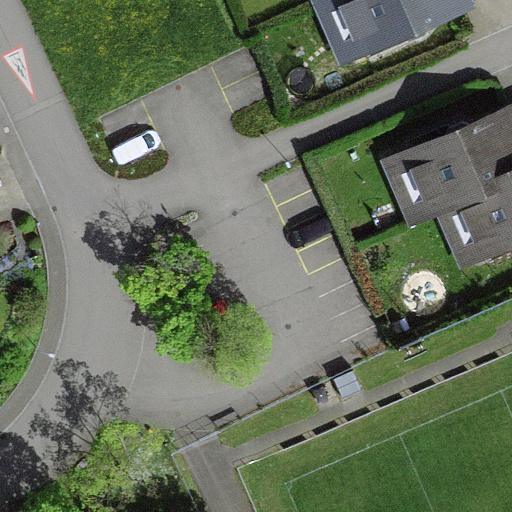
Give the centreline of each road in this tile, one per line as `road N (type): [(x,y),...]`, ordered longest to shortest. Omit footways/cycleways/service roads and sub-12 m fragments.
road 1 (residential): [(91,230),(511,49)]
road 2 (residential): [(0,468),(42,436),(82,383),(98,317),(91,230)]
road 3 (residential): [(91,230),(0,31)]
